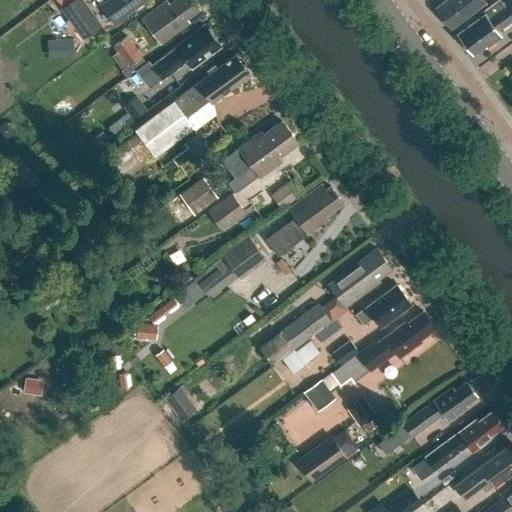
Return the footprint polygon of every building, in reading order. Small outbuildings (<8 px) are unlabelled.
[(81,39),(101,25),(82,0),(70,0),(59,8),(81,39)] [(110,0),(101,7),(112,23),(125,13),(143,0),(144,1),(145,0),(110,0)] [(186,20),(200,9),(193,0),(174,0),(168,5),(165,1),(140,19),(159,45),(189,23),(186,20)] [(485,3),(482,0),(444,0),(434,7),(449,28),(466,16),(467,16),(485,3)] [(511,0),(496,0),(481,11),(484,14),(457,34),(471,53),(483,44),(484,46),(499,35),(496,31),(511,18),(511,0)] [(202,58),(219,46),(213,36),(213,33),(210,29),(206,28),(204,25),(175,46),(176,47),(153,64),(163,78),(186,61),(191,67),(194,65),(198,65),(202,62),(202,58)] [(121,70),(141,55),(127,36),(112,46),(117,53),(112,57),(121,70)] [(48,58),(68,56),(67,39),(47,41),(48,58)] [(212,102),(249,74),(235,55),(230,58),(229,56),(225,59),(226,60),(197,82),(198,83),(135,129),(155,155),(194,126),(185,114),(208,97),(212,102)] [(137,96),(123,107),(127,113),(109,127),(114,134),(146,109),(137,96)] [(281,121),(263,134),(274,149),(234,178),(227,183),(235,193),(258,176),(258,177),(282,159),(280,156),(298,143),(281,121)] [(274,149),(263,134),(261,131),(238,148),(221,160),(234,178),(274,149)] [(194,215),(217,198),(202,177),(178,194),(194,215)] [(285,184),(271,194),(281,209),(295,198),(285,184)] [(324,216),(342,203),(330,187),(325,190),(322,185),(289,209),(296,218),(266,240),(278,255),(326,220),(324,216)] [(244,213),(231,194),(208,211),(221,230),(244,213)] [(266,259),(249,237),(222,257),(239,279),(266,259)] [(336,295),(320,307),(331,321),(347,310),(345,307),(379,281),(377,278),(390,268),(376,249),(328,284),(336,295)] [(185,308),(203,294),(194,281),(175,295),(185,308)] [(380,325),(410,303),(396,283),(366,305),(366,306),(356,313),(363,324),(374,317),(380,325)] [(136,316),(145,310),(140,302),(131,309),(136,316)] [(317,303),(259,346),(272,365),(331,321),(320,307),(317,303)] [(160,320),(171,311),(167,305),(156,314),(160,320)] [(406,322),(376,344),(374,342),(331,373),(340,385),(350,378),(353,382),(368,370),(365,365),(381,354),(382,356),(393,348),(399,356),(416,343),(418,339),(434,328),(423,312),(407,323),(406,322)] [(156,341),(158,325),(137,322),(135,339),(156,341)] [(357,352),(348,340),(331,352),(341,365),(357,352)] [(318,354),(309,342),(294,352),(303,364),(318,354)] [(331,394),(321,381),(304,393),(313,407),(331,394)] [(462,409),(460,407),(476,396),(474,394),(475,389),(471,384),(467,384),(465,381),(455,389),(452,386),(433,400),(402,423),(412,436),(420,430),(442,413),(447,420),(462,409)] [(164,398),(181,420),(196,409),(179,387),(164,398)] [(363,397),(347,409),(358,424),(375,412),(363,397)] [(477,422),(475,419),(425,457),(424,455),(416,461),(426,474),(433,468),(435,470),(469,444),(473,451),(483,443),(483,439),(501,426),(491,412),(477,422)] [(330,435),(295,460),(310,481),(345,456),(345,455),(356,447),(344,429),(332,437),(330,435)] [(493,485),(511,471),(511,442),(455,484),(464,497),(489,479),(493,485)] [(350,461),(355,469),(365,461),(360,454),(350,461)] [(376,511),(390,511),(402,504),(385,479),(363,494),(376,511)] [(511,491),(484,511),(510,511),(511,511),(511,491)]
